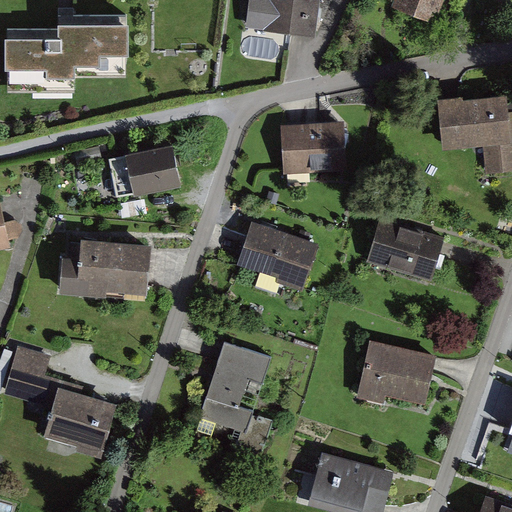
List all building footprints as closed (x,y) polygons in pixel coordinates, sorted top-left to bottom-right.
[(307,61),(314,0),(261,0),(255,55),(307,61)] [(451,0),(402,0),(400,7),(442,24),(451,0)] [(127,77),(127,31),(7,32),(4,44),(3,74),(7,75),(7,93),(73,93),(73,77),(127,77)] [(511,99),(449,105),(453,154),(492,151),(494,179),(511,177),(511,99)] [(335,137),(270,139),(275,190),(336,185),(335,137)] [(163,159),(115,168),(124,211),(172,201),(163,159)] [(452,241),(386,220),(372,265),(437,286),(452,241)] [(0,261),(2,261),(1,255),(9,254),(14,245),(13,239),(4,234),(0,236),(0,261)] [(311,259),(243,236),(229,279),(270,292),(269,298),(294,305),(311,259)] [(51,271),(50,309),(138,313),(143,259),(72,253),(71,260),(57,260),(56,271),(51,271)] [(429,372),(361,355),(346,413),(374,421),(377,412),(416,421),(429,372)] [(264,371),(215,356),(188,447),(204,451),(207,441),(231,449),(225,465),(252,473),(261,442),(241,436),(245,426),(232,422),(239,395),(255,401),(264,371)] [(43,371),(9,362),(0,390),(0,411),(42,424),(33,452),(66,461),(65,466),(93,472),(109,419),(71,409),(73,402),(37,392),(43,371)] [(511,413),(500,453),(511,456),(511,413)] [(378,511),(386,486),(313,466),(306,492),(297,490),(290,511),(378,511)]
